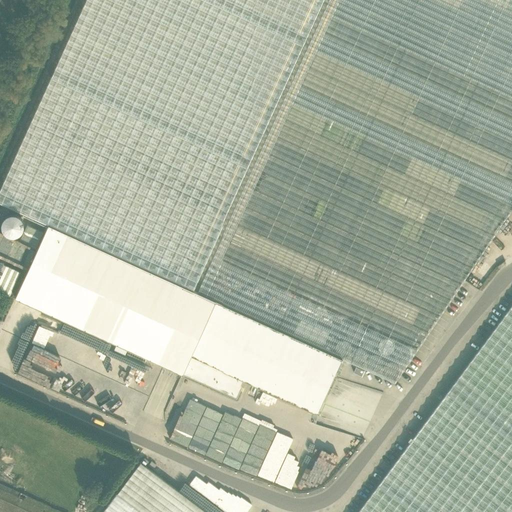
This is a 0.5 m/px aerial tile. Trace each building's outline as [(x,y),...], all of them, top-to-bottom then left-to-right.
[(215,300),(192,290),(322,0),(84,0),(0,188),(0,203),(47,225),(14,298),(116,344),(127,349),(182,374),(190,355),(215,300)] [(511,0),(330,0),(197,292),(215,300),(343,359),(343,358),(396,382),(505,221),(511,210),(511,0)] [(21,233),(21,214),(1,214),(1,233),(21,233)] [(0,260),(0,290),(11,294),(20,268),(0,260)] [(318,413),(335,376),(343,359),(215,300),(190,355),(246,380),(318,413)] [(511,511),(511,304),(357,511),(206,511),(140,462),(102,511),(511,511)] [(117,368),(46,342),(49,334),(34,329),(18,372),(52,384),(56,373),(66,376),(69,368),(89,376),(91,372),(112,380),(117,368)] [(125,354),(127,349),(116,344),(114,350),(125,354)] [(182,374),(236,398),(246,380),(190,355),(182,374)] [(226,462),(244,469),(263,422),(195,395),(176,442),(226,462)] [(297,429),(285,462),(278,459),(273,473),(268,472),(266,478),(309,495),(314,480),(321,483),(323,479),(329,481),(342,446),(297,429)] [(0,511),(2,511),(64,511),(0,482),(0,511)]
